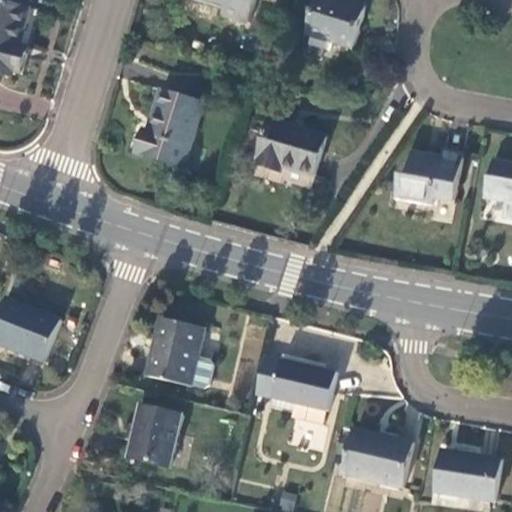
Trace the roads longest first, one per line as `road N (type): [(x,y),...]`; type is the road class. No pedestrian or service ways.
road 1 (secondary): [(133,231),(416,303)]
road 2 (residential): [(50,202),(113,0)]
road 3 (residential): [(133,231),(64,421)]
road 4 (residential): [(416,303),(416,383),(434,399),(511,413)]
